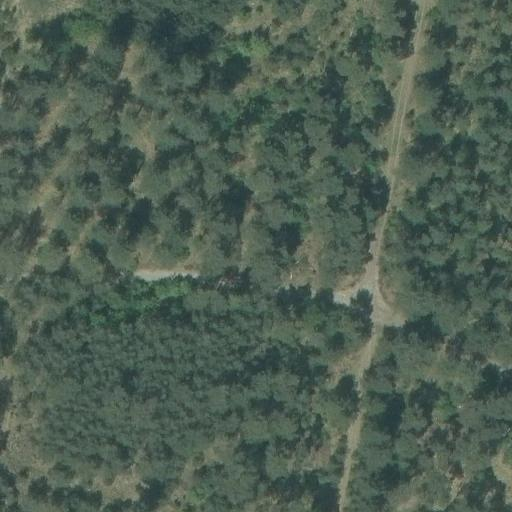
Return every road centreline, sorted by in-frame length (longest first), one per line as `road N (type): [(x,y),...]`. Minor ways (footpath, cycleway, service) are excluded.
road 1 (track): [(359,308),(306,293),(0,282)]
road 2 (track): [(403,0),(359,308)]
road 3 (track): [(359,308),(341,511)]
road 4 (track): [(511,382),(359,308)]
